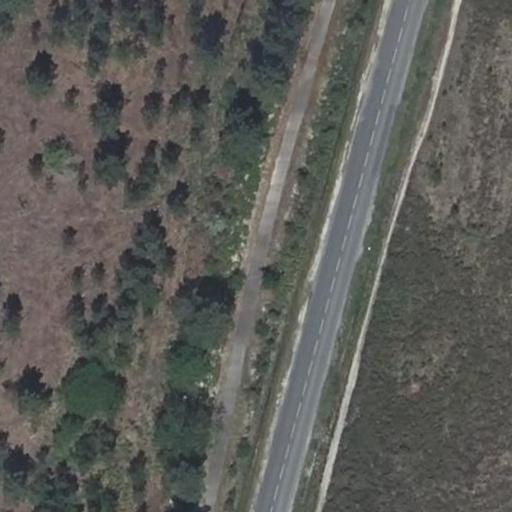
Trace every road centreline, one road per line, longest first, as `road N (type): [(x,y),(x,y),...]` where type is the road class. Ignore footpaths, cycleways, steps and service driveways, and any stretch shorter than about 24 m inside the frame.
road 1 (tertiary): [(409,0),(271,511)]
road 2 (track): [(318,511),(455,0)]
